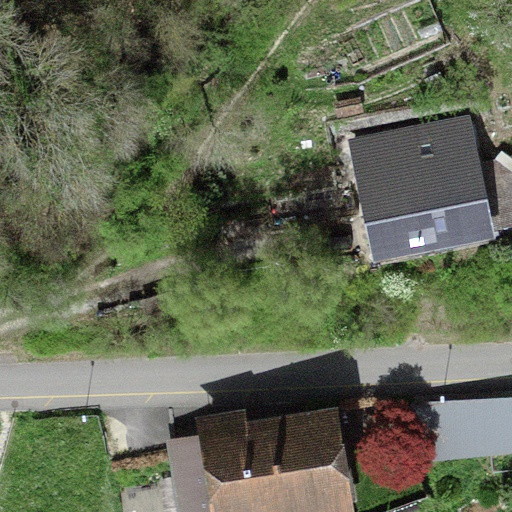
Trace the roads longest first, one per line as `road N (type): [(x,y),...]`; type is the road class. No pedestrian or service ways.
road 1 (residential): [(511,366),(0,392)]
road 2 (track): [(312,0),(223,108),(189,168),(49,296),(0,317)]
road 3 (track): [(49,296),(347,233)]
